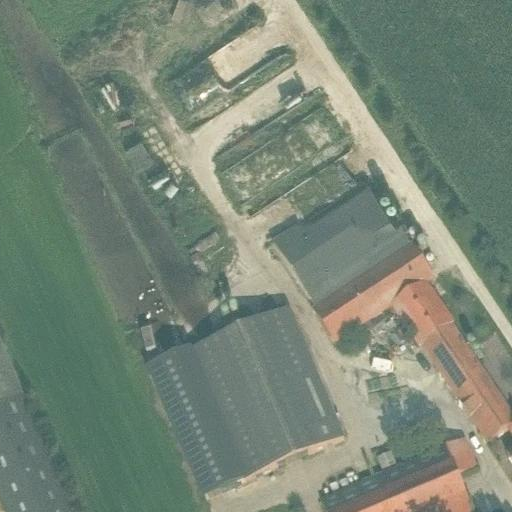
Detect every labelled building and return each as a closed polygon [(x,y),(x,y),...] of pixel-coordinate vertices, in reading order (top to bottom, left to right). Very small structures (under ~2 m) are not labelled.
[(239,130),(231,113),(223,117),(219,108),(180,126),(193,152),(239,130)] [(137,171),(153,160),(140,139),(123,149),(137,171)] [(429,363),(487,448),(508,435),(511,431),(511,418),(452,328),(454,327),(427,286),(434,281),(413,249),(411,250),(368,186),(272,248),(314,311),(312,314),(335,350),(391,312),(418,352),(415,356),(422,367),(429,363)] [(201,504),(345,443),(289,313),(244,332),(238,320),(222,327),(228,339),(146,373),(201,504)] [(119,332),(130,357),(143,351),(133,326),(119,332)] [(0,499),(5,511),(68,511),(0,348),(0,499)] [(323,511),(471,511),(458,480),(477,471),(463,443),(321,505),(323,511)] [(382,474),(395,468),(390,457),(377,463),(382,474)]
